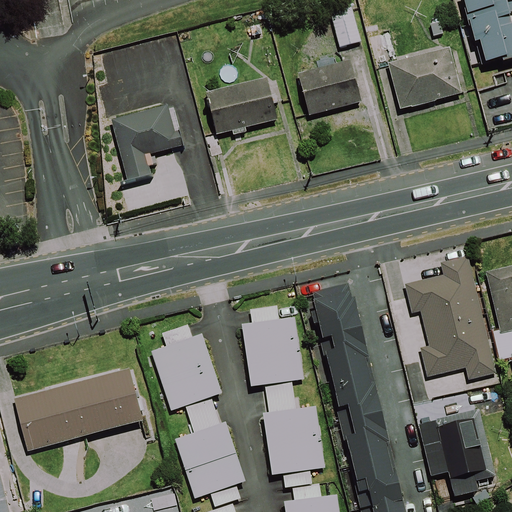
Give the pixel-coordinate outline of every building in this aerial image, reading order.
[(499,70),(511,66),(511,17),(502,20),(499,10),(511,6),(511,0),(457,0),(455,1),(469,51),(474,50),(480,73),(499,68),(499,70)] [(337,51),(359,46),(350,10),(328,16),(337,51)] [(266,37),(261,17),(242,22),(247,42),(266,37)] [(396,115),(459,99),(447,53),(385,68),(396,115)] [(305,121),(358,107),(348,65),(295,78),(305,121)] [(212,141),(274,125),(264,83),(202,98),(212,141)] [(108,125),(123,187),(147,181),(144,172),(150,171),(147,160),(183,151),(179,135),(171,137),(165,112),(108,125)] [(494,387),(467,262),(441,268),(444,280),(403,289),(411,325),(419,323),(424,350),(417,352),(428,402),(494,387)] [(511,268),(483,275),(497,333),(491,335),(498,363),(510,360),(511,368),(511,268)] [(340,431),(359,511),(409,511),(353,278),(308,288),(337,412),(345,410),(350,429),(340,431)] [(302,383),(292,322),(277,324),(274,308),(247,313),(250,328),(238,330),(248,392),(262,389),(264,402),(267,419),(259,420),(268,481),(282,479),(283,491),(309,487),(307,475),(323,473),(314,411),(299,414),(297,401),(293,402),(292,394),(290,385),(302,383)] [(219,399),(201,339),(192,341),(188,328),(160,336),(165,349),(150,354),(168,414),(184,409),(188,420),(193,437),(173,444),(193,502),(208,497),(212,511),(239,502),(235,488),(243,486),(223,427),(218,429),(212,409),(209,401),(219,399)] [(139,422),(145,421),(132,372),(126,374),(123,365),(43,386),(46,396),(12,405),(25,456),(139,425),(139,422)] [(445,476),(447,484),(474,477),(476,486),(493,482),(477,413),(416,427),(428,480),(445,476)] [(335,511),(334,500),(321,502),(319,488),(290,492),(292,506),(281,508),(281,511),(335,511)]
